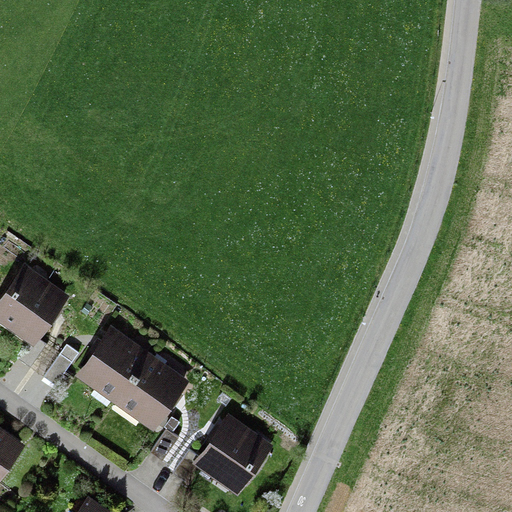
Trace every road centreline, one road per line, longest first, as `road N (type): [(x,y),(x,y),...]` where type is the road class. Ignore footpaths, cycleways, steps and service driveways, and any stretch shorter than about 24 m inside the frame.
road 1 (residential): [(301,511),(439,181),(468,0)]
road 2 (residential): [(176,511),(0,381)]
